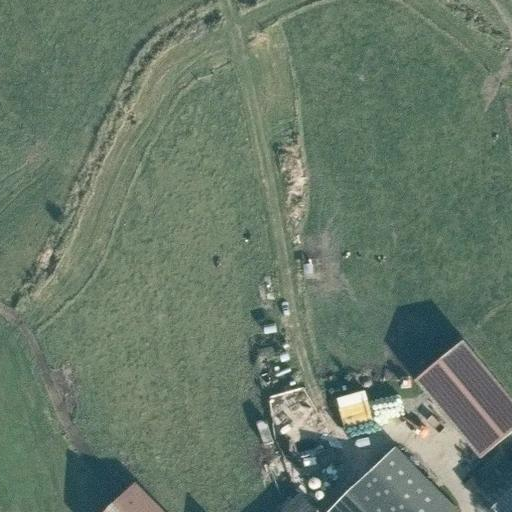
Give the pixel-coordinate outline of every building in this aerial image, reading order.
[(511,432),(511,403),(457,344),(414,384),(483,459),(511,432)] [(372,392),(342,396),(346,427),(376,423),(372,392)] [(457,511),(395,449),(330,511),(457,511)] [(511,511),(511,466),(500,454),(464,490),(486,511),(511,511)] [(158,511),(135,488),(110,511),(158,511)] [(313,511),(299,497),(282,511),(313,511)]
